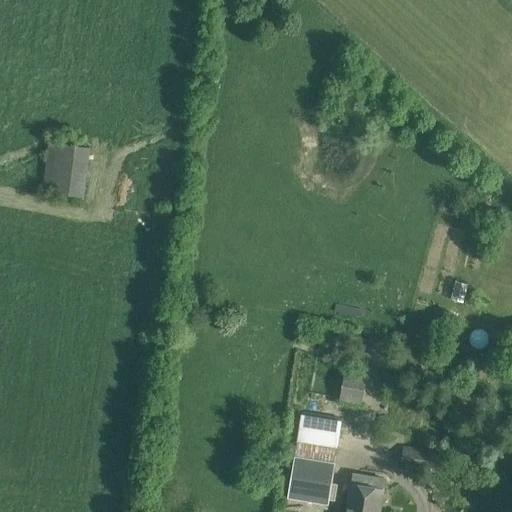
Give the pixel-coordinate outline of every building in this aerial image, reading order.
[(88,196),(95,147),(58,143),(52,192),(88,196)] [(348,349),(345,361),(370,366),(372,354),(348,349)] [(346,372),(340,401),(362,405),(368,376),(346,372)] [(405,448),(402,468),(426,471),(427,452),(405,448)] [(331,493),(337,464),(295,456),(290,486),(331,493)] [(351,474),(346,511),(380,511),(385,479),(351,474)]
